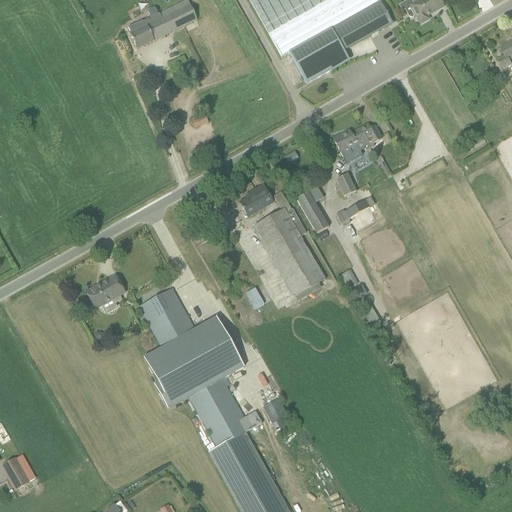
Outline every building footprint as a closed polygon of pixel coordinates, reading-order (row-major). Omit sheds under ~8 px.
[(248,0),(266,30),(318,0),(248,0)] [(318,0),(266,30),(281,58),(288,54),(306,86),(331,71),(326,63),(344,53),(343,53),(392,25),(378,0),(318,0)] [(419,0),(420,1),(404,10),(409,18),(412,18),(415,16),(420,25),(428,20),(427,17),(443,8),(439,0),(419,0)] [(142,22),(128,29),(131,35),(130,36),(132,41),(136,50),(197,21),(192,12),(187,2),(160,15),(160,14),(158,15),(151,19),(142,23),(142,22)] [(509,61),(511,59),(511,42),(501,49),(505,57),(499,60),(504,70),(511,65),(509,61)] [(183,65),(180,59),(167,65),(169,71),(183,65)] [(183,66),(170,72),(175,83),(188,77),(183,66)] [(204,114),(189,120),(193,129),(208,123),(204,114)] [(374,148),(372,145),(381,140),(374,128),(370,130),(368,126),(362,128),(359,130),(351,135),(349,132),(333,141),(344,160),(352,155),(349,150),(360,144),(362,148),(364,148),(366,152),(370,149),(374,148)] [(289,165),(298,159),(294,152),(285,158),(289,165)] [(336,181),(344,198),(355,193),(347,176),(336,181)] [(240,204),(243,209),(248,218),(272,204),(263,187),(249,195),(250,198),(240,204)] [(324,280),(300,238),(306,235),(295,217),(292,210),(291,211),(281,194),(274,198),(274,199),(274,200),(275,202),(276,201),(282,212),(254,228),(294,298),(324,280)] [(296,201),(315,235),(328,228),(308,194),(296,201)] [(343,211),(335,216),(341,225),(349,221),(348,220),(374,205),(370,199),(365,202),(365,201),(344,213),(343,211)] [(351,271),(341,276),(350,292),(354,290),(359,299),(368,294),(363,286),(360,287),(351,271)] [(115,277),(86,293),(95,310),(102,306),(106,313),(116,307),(115,304),(113,300),(120,296),(124,294),(115,277)] [(171,291),(139,309),(161,349),(193,331),(171,291)] [(161,349),(143,359),(157,384),(153,386),(167,411),(189,399),(221,381),(242,369),(237,359),(215,319),(193,331),(161,349)] [(97,334),(95,337),(96,340),(99,342),(102,341),(103,338),(103,335),(100,333),(97,334)] [(221,381),(189,399),(217,449),(242,435),(245,433),(261,424),(255,413),(243,420),(221,381)] [(266,407),(263,409),(269,420),(278,437),(284,433),(291,429),(285,418),(288,417),(278,400),(266,407)] [(217,449),(208,454),(240,511),(288,511),(245,433),(242,435),(217,449)] [(1,467),(15,491),(28,484),(14,460),(1,467)]
